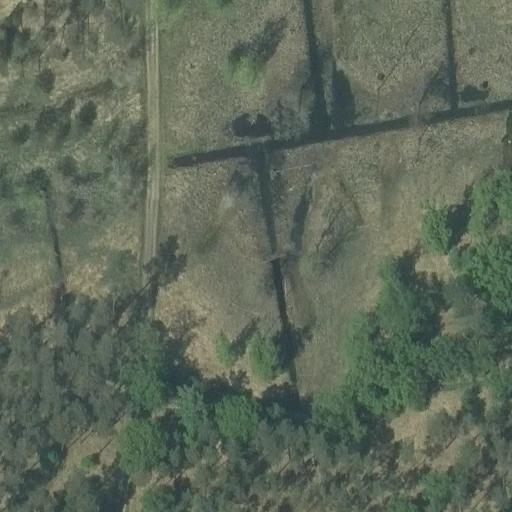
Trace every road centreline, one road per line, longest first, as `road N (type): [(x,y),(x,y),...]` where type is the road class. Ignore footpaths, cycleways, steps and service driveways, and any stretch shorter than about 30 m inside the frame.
road 1 (track): [(150,0),(150,229),(123,511)]
road 2 (track): [(0,357),(140,363)]
